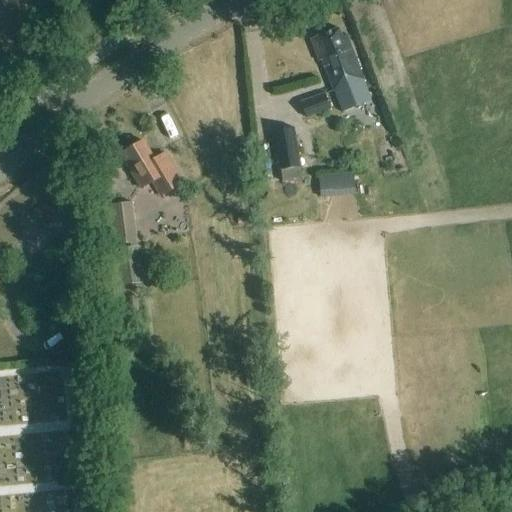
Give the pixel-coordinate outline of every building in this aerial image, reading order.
[(339,29),(310,40),(319,62),(322,61),(341,111),(370,100),(346,36),(342,37),(339,29)] [(301,103),(306,118),(332,110),(326,94),(301,103)] [(274,133),(282,184),(304,180),(295,129),(274,133)] [(184,184),(166,154),(154,160),(143,141),(120,155),(141,189),(151,182),(160,198),(184,184)] [(319,177),(321,199),(356,196),(355,182),(332,184),(331,176),(319,177)] [(132,203),(111,205),(115,246),(136,244),(132,203)] [(141,283),(137,248),(106,251),(110,287),(141,283)]
